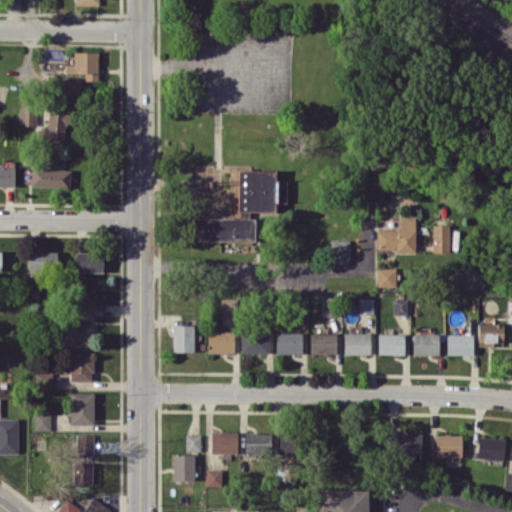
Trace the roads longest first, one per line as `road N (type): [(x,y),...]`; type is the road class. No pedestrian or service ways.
road 1 (tertiary): [(140,0),(140,511)]
road 2 (residential): [(141,391),(511,398)]
road 3 (residential): [(0,217),(141,220)]
road 4 (residential): [(0,28),(141,31)]
